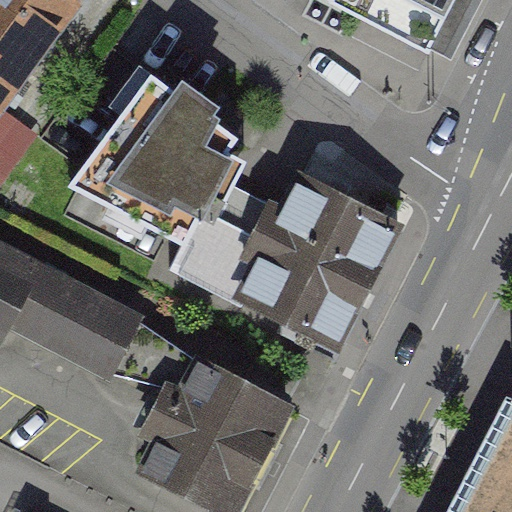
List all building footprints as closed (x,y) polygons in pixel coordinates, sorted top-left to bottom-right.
[(0,0),(0,113),(80,5),(72,0),(0,0)] [(430,53),(456,0),(328,0),(332,2),(332,3),(430,53)] [(184,245),(187,247),(201,218),(215,225),(227,203),(226,202),(211,194),(209,181),(239,139),(208,116),(212,109),(186,90),(181,96),(153,76),(70,186),(184,245)] [(338,347),(400,226),(382,217),(388,205),(373,197),(366,209),(303,177),(284,213),(234,187),(226,202),(227,203),(215,225),(201,218),(187,247),(184,245),(171,270),(243,307),(246,300),(305,330),(298,342),(314,350),(320,338),(338,347)] [(139,320),(0,247),(0,342),(10,323),(110,375),(139,320)] [(226,511),(234,511),(289,407),(202,363),(186,395),(172,388),(149,432),(163,439),(146,470),(226,511)] [(511,511),(511,429),(469,511),(511,511)]
